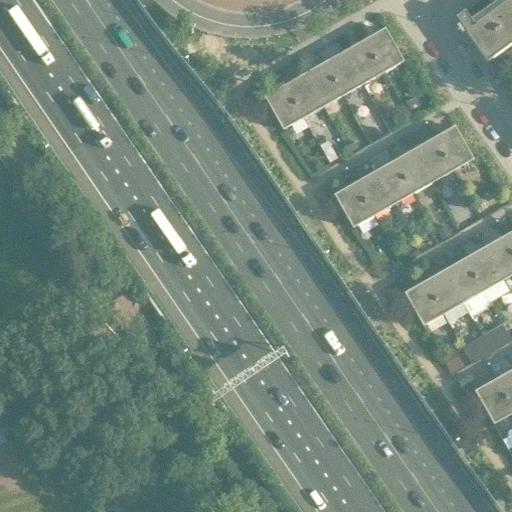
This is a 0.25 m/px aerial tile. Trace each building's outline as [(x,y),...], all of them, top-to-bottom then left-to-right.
[(511,0),(509,0),(473,26),(464,13),(455,19),(487,64),(511,45),(511,0)] [(384,31),(364,42),(382,75),(403,63),(384,31)] [(364,42),(344,54),(362,86),(382,75),(364,42)] [(344,54),(324,65),(343,97),(362,86),(344,54)] [(324,65),(304,76),(322,109),(343,97),(324,65)] [(304,76),(284,88),(302,120),(322,109),(304,76)] [(284,88),(264,99),(283,131),(302,120),(284,88)] [(454,128),(433,140),(452,173),(473,161),(454,128)] [(433,140),(413,152),(432,184),(452,173),(433,140)] [(347,148),(350,153),(358,149),(355,143),(347,148)] [(332,149),(323,154),(329,164),(338,159),(332,149)] [(413,152),(394,163),(413,195),(432,184),(413,152)] [(394,163),(373,174),(392,207),(413,195),(394,163)] [(373,174),(354,185),(373,218),(392,207),(373,174)] [(354,185),(334,197),(353,229),(373,218),(354,185)] [(511,253),(504,238),(484,250),(502,282),(511,276),(511,253)] [(484,250),(464,261),(483,294),(502,282),(484,250)] [(490,307),(483,294),(464,261),(444,272),(463,305),(464,304),(472,317),(490,307)] [(444,272),(425,283),(443,316),(463,305),(444,272)] [(425,283),(404,295),(423,327),(443,316),(425,283)] [(505,332),(501,326),(481,337),(491,354),(511,343),(510,342),(505,332)] [(491,354),(481,337),(462,348),(471,366),(491,354)] [(454,351),(441,358),(450,376),(464,368),(454,351)] [(511,371),(495,381),(511,411),(511,371)] [(511,411),(495,381),(475,393),(493,426),(511,415),(511,411)]
